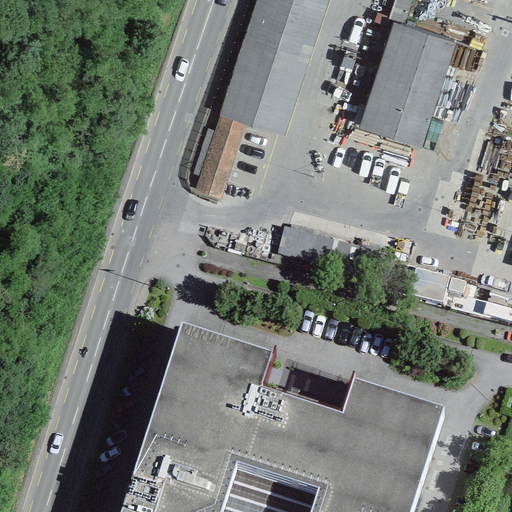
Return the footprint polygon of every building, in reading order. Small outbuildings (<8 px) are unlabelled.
[(284,137),(327,0),(255,0),(218,116),(219,117),(245,125),(284,137)] [(403,23),(410,0),(395,0),(389,18),(403,23)] [(421,150),(455,44),(391,23),(357,129),(421,150)] [(245,125),(219,117),(214,132),(199,177),(195,190),(221,199),(245,125)] [(199,177),(214,132),(208,130),(193,175),(199,177)] [(359,247),(282,227),(276,253),(353,273),(359,247)] [(441,303),(448,276),(416,267),(409,294),(441,303)] [(465,282),(451,278),(448,290),(461,294),(465,282)] [(485,310),(511,314),(511,299),(488,296),(485,310)] [(268,352),(177,324),(117,511),(406,511),(440,404),(352,377),(341,413),(257,386),(268,352)]
